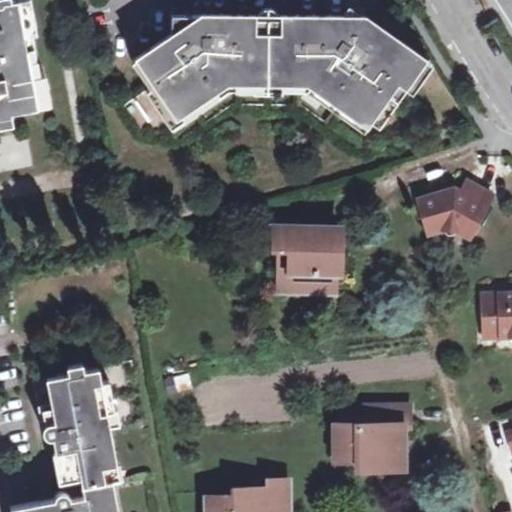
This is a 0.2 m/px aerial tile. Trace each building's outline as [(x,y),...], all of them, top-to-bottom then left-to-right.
[(0,0),(0,118),(13,116),(11,103),(49,96),(43,66),(37,66),(29,26),(35,25),(30,0),(0,0)] [(434,62),(434,57),(373,15),(205,13),(178,33),(137,59),(156,87),(152,90),(146,89),(136,96),(139,100),(127,110),(143,134),(162,122),(179,127),(236,89),(307,90),(302,97),(320,110),(324,102),(371,132),(376,127),(388,125),(411,90),(419,90),(438,65),(434,62)] [(205,13),(178,15),(178,33),(205,13)] [(458,192),(468,197),(474,185),(465,180),(458,192)] [(451,188),(416,198),(426,232),(441,228),(453,229),(465,236),(489,193),(474,185),(468,197),(458,192),(451,188)] [(290,249),(289,290),(330,291),(331,269),(336,269),(337,228),(274,228),(273,249),(290,249)] [(273,290),(289,290),(290,249),(273,249),(273,290)] [(511,292),(479,294),(481,336),(511,334),(511,292)] [(67,367),(45,371),(51,412),(50,412),(49,412),(48,412),(47,413),(46,413),(45,414),(44,415),(43,416),(42,417),(42,418),(41,419),(41,421),(40,422),(40,424),(41,425),(42,429),(44,430),(46,431),(50,432),(52,432),(55,449),(74,446),(88,443),(85,428),(101,425),(97,409),(114,406),(112,391),(109,375),(102,377),(91,379),(88,363),(99,361),(92,325),(60,331),(67,367)] [(102,377),(99,361),(88,363),(91,379),(102,377)] [(50,412),(51,412),(45,371),(31,374),(40,424),(40,422),(41,421),(41,419),(42,418),(42,417),(43,416),(44,415),(45,414),(46,413),(47,413),(48,412),(49,412),(50,412)] [(360,420),(334,420),(333,453),(357,453),(357,466),(398,466),(400,424),(407,423),(407,406),(361,405),(360,420)] [(97,409),(101,425),(109,423),(118,421),(114,406),(97,409)] [(88,443),(74,446),(79,474),(80,482),(111,476),(118,474),(109,423),(101,425),(85,428),(88,443)] [(511,429),(502,432),(507,448),(511,446),(511,429)] [(60,477),(79,474),(74,446),(55,449),(57,458),(60,477)] [(117,511),(111,476),(80,482),(79,474),(60,477),(62,485),(61,485),(57,487),(55,491),(54,494),(54,496),(7,504),(8,511),(117,511)] [(281,511),(282,477),(263,477),(262,493),(255,493),(255,487),(228,488),(228,495),(205,495),(204,511),(281,511)]
